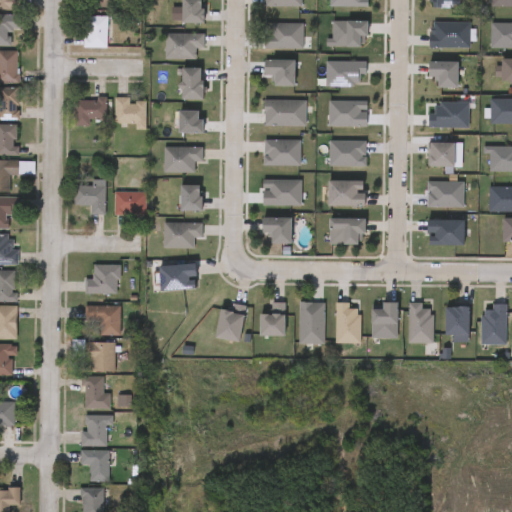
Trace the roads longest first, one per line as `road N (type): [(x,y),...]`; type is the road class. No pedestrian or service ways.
road 1 (residential): [(57,0),(51,457)]
road 2 (residential): [(394,0),(398,272)]
road 3 (residential): [(238,0),(241,270)]
road 4 (residential): [(241,270),(511,273)]
